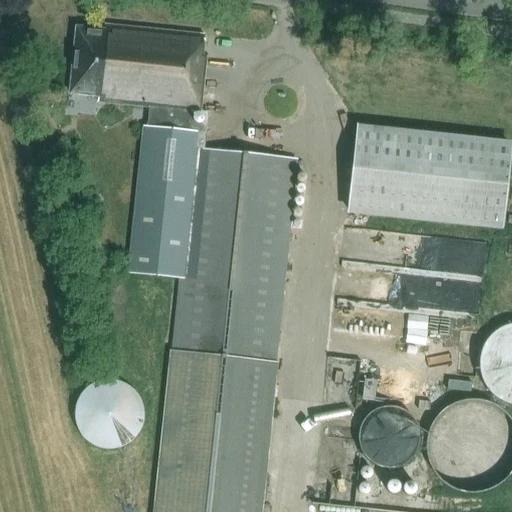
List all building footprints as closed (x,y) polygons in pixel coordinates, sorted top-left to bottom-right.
[(200,56),(202,36),(104,26),(104,32),(76,29),(69,95),(97,98),(96,103),(149,108),(152,109),(198,113),(204,57),(200,56)] [(152,109),(149,108),(148,113),(132,274),(178,278),(153,511),(256,511),(293,160),(204,151),(208,114),(199,113),(198,113),(152,109)] [(345,210),(499,229),(509,149),(355,131),(345,210)] [(481,350),(479,359),(479,368),(480,373),(482,381),(485,387),(490,392),(495,397),(501,401),(508,404),(511,404),(511,324),(506,326),(498,330),(491,335),(485,342),(481,350)] [(107,449),(113,449),(120,447),(126,443),(132,439),(136,433),(139,428),(141,421),(141,415),(141,409),(139,402),(136,397),(132,392),(126,387),(120,384),(113,382),(107,381),(101,382),(95,384),(88,387),(83,391),(78,397),(76,402),(74,409),(73,415),(74,421),(76,428),(78,433),(83,439),(88,443),(95,447),(101,449),(107,449)] [(467,495),(477,494),(486,491),(494,486),(501,481),(507,473),(510,466),(511,460),(511,436),(510,431),(507,424),(501,416),(494,411),(486,406),(477,403),(467,402),(457,403),(448,406),(439,411),(433,416),(427,424),(424,431),(421,439),(420,449),(421,458),(424,466),(427,473),(433,481),(439,486),(448,491),(457,494),(467,495)] [(383,470),(390,470),(395,468),(400,466),(405,462),(409,457),(412,452),(414,446),(415,439),(414,433),(412,427),(409,422),(405,417),(400,413),(395,410),(390,409),(383,408),(377,409),(372,410),(367,413),(362,417),(358,422),(355,427),(353,433),(352,439),(353,446),(355,452),(358,457),(362,462),(367,466),(372,468),(377,470),(383,470)]
